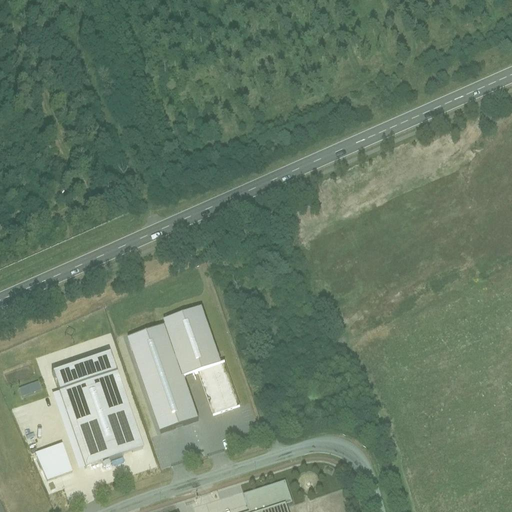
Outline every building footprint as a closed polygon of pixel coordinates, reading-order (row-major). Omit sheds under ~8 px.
[(511,444),(511,371),(455,236),(420,251),(500,449),(511,444)] [(200,311),(124,338),(164,439),(200,426),(184,380),(197,376),(212,416),(239,407),(224,365),(219,367),(200,311)] [(79,477),(146,457),(109,356),(53,376),(59,395),(52,396),(79,477)] [(23,399),(41,391),(38,382),(19,390),(23,399)] [(72,475),(63,446),(35,456),(47,485),(72,475)] [(507,496),(472,509),(473,511),(511,511),(511,459),(505,462),(511,482),(511,506),(511,507),(507,496)] [(286,511),(286,508),(292,506),(285,484),(243,497),(247,511),(286,511)]
